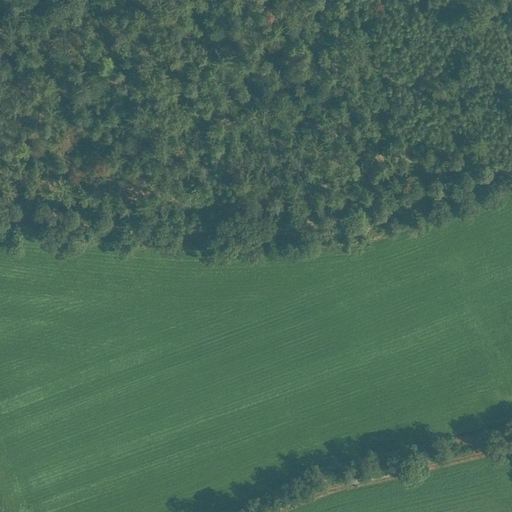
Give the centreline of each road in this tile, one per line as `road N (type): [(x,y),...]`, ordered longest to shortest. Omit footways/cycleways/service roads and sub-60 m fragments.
road 1 (track): [(0,212),(176,228),(337,225),(511,164)]
road 2 (track): [(275,511),(337,484),(511,442)]
